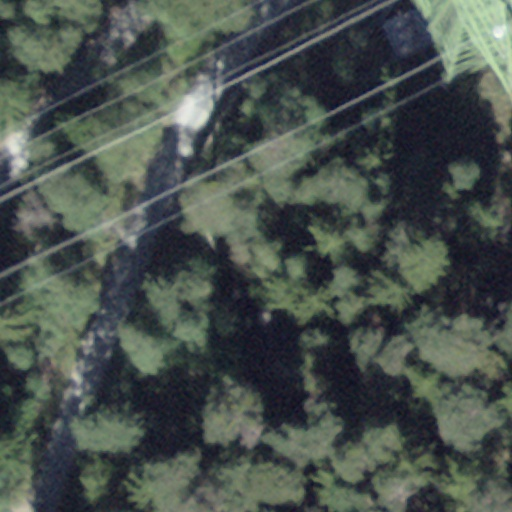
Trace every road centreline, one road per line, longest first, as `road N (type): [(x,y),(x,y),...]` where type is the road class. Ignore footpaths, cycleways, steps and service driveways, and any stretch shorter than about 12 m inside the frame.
road 1 (unclassified): [(0,499),(92,272),(299,0)]
road 2 (unclassified): [(136,0),(45,144),(0,192)]
